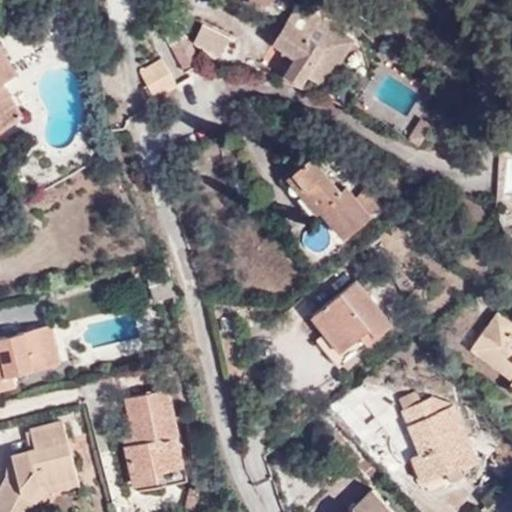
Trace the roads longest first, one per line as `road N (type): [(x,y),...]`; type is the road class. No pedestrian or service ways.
road 1 (unclassified): [(265,511),(235,466),(149,138),(181,110),(226,97)]
road 2 (residential): [(226,97),(265,83),(476,189),(494,19)]
road 3 (residential): [(268,511),(233,400),(229,212),(201,123),(226,97)]
